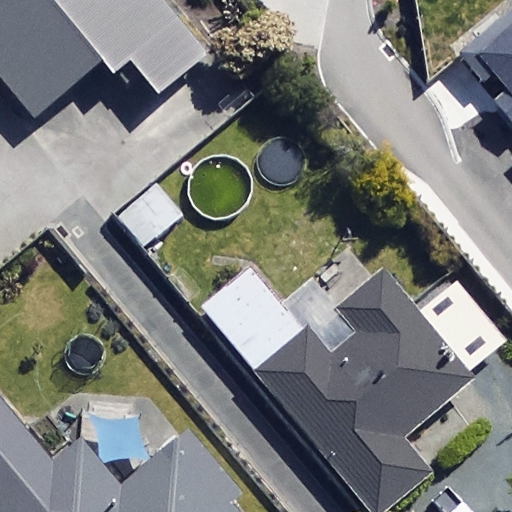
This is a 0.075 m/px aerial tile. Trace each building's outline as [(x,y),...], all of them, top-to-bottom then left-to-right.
[(0,0),(0,93),(26,125),(91,72),(102,86),(121,71),(148,104),(206,56),(159,0),(0,0)] [(461,124),(353,0),(285,0),(267,16),(404,173),(461,124)] [(511,11),(462,54),(511,113),(511,11)] [(301,344),(244,274),(195,314),(355,511),(392,511),(424,486),(394,449),(462,394),(373,285),(301,344)] [(47,476),(0,419),(0,511),(219,511),(217,509),(226,501),(178,442),(114,496),(77,451),(47,476)]
